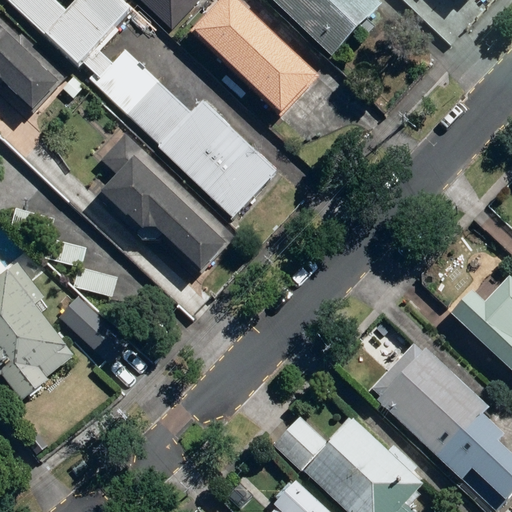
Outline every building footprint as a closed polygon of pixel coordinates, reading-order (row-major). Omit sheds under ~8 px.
[(84,0),(87,3),(77,14),(61,0),(17,0),(89,67),(141,10),(130,0),(84,0)] [(145,0),(178,33),(210,0),(145,0)] [(328,76),(244,0),(228,0),(199,33),(292,116),(328,76)] [(280,0),(339,60),(390,10),(380,0),(280,0)] [(0,16),(0,91),(1,92),(12,81),(42,111),(69,84),(0,16)] [(134,52),(102,84),(166,148),(198,116),(134,52)] [(284,175),(212,103),(198,116),(166,148),(238,221),(284,175)] [(126,175),(109,192),(156,236),(166,225),(212,268),(242,237),(131,133),(108,158),(126,175)] [(18,208),(13,229),(54,239),(60,219),(18,208)] [(92,248),(51,239),(46,259),(82,267),(87,268),(92,248)] [(9,378),(30,405),(61,381),(56,376),(81,357),(44,309),(54,302),(25,264),(5,279),(0,272),(0,382),(1,384),(9,378)] [(118,296),(123,277),(87,268),(82,267),(77,287),(118,296)] [(511,278),(492,300),(480,288),(457,313),(511,363),(511,278)] [(131,336),(83,298),(63,324),(111,362),(131,336)] [(511,431),(511,432),(511,431),(511,425),(422,338),(374,387),(467,478),(478,467),(511,500),(511,431)] [(304,471),(331,443),(303,416),(276,444),(304,471)] [(426,511),(414,500),(431,481),(420,471),(424,466),(401,444),(396,449),(361,417),(310,471),(354,511),(426,511)] [(283,505),(276,511),(339,511),(302,476),(279,500),(283,505)]
